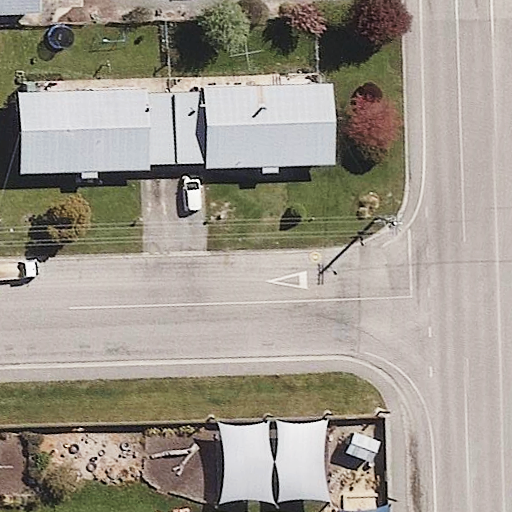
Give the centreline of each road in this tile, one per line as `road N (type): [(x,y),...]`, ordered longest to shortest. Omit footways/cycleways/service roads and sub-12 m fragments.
road 1 (residential): [(469,295),(0,310)]
road 2 (primary): [(469,295),(457,0)]
road 3 (primary): [(475,511),(469,295)]
